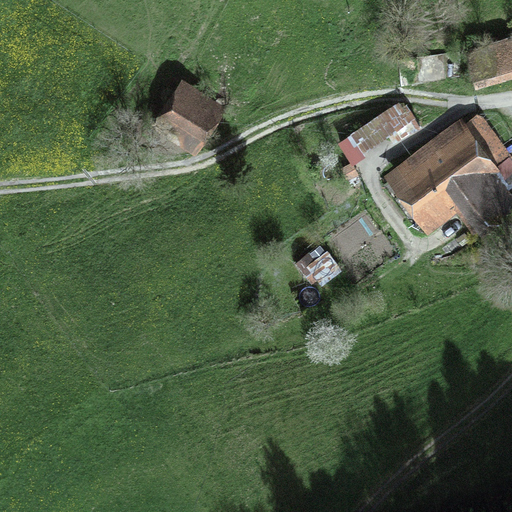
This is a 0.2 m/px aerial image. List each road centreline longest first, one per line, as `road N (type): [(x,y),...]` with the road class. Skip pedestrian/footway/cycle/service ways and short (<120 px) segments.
road 1 (track): [(0,188),(211,163),(321,104),(389,96),(511,102)]
road 2 (track): [(511,382),(363,511)]
